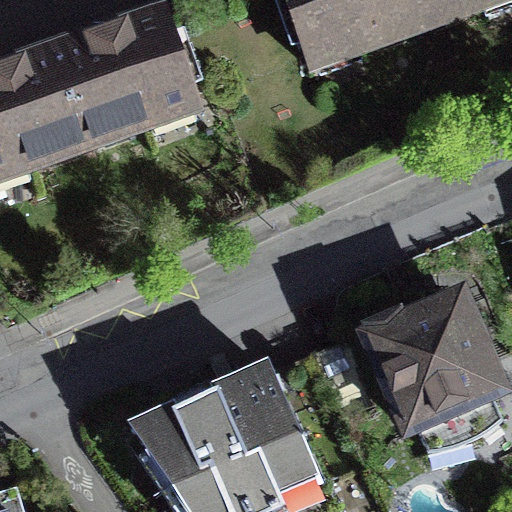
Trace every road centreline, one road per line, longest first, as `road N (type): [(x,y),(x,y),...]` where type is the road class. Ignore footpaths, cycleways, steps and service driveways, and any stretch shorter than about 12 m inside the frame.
road 1 (residential): [(20,387),(511,180)]
road 2 (residential): [(20,387),(107,511)]
